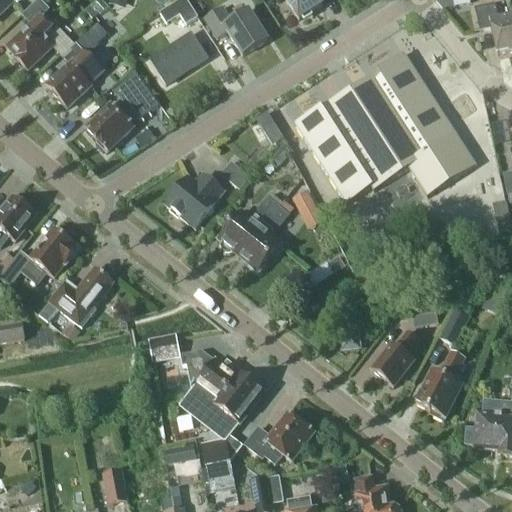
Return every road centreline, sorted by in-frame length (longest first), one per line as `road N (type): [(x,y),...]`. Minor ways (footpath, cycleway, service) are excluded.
road 1 (residential): [(471,511),(93,201)]
road 2 (unclassified): [(93,201),(415,0)]
road 3 (residential): [(511,99),(476,71),(423,0)]
road 4 (residential): [(93,201),(0,125)]
